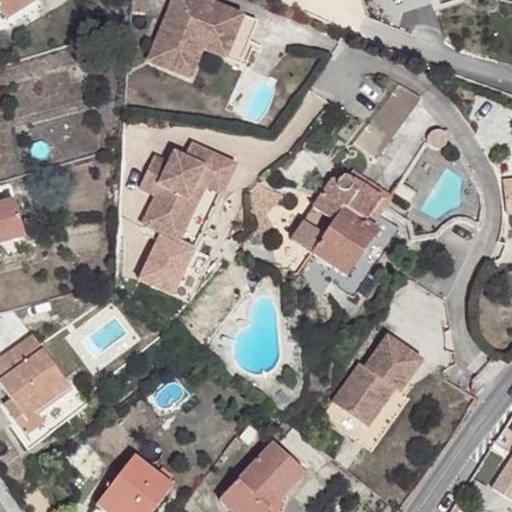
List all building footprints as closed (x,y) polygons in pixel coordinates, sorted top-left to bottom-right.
[(0,0),(0,10),(6,20),(39,3),(37,0),(0,0)] [(133,0),(133,15),(146,16),(147,0),(133,0)] [(157,68),(178,76),(184,61),(199,67),(210,38),(241,50),(253,21),(200,0),(192,20),(178,14),(157,68)] [(198,0),(183,0),(178,14),(192,20),(200,0),(198,0)] [(419,8),(416,0),(387,0),(388,16),(419,8)] [(184,61),(178,76),(201,85),(212,56),(235,65),(241,50),(210,38),(199,67),(184,61)] [(372,120),(362,133),(383,150),(421,100),(417,96),(400,84),(372,120)] [(152,249),(179,257),(183,241),(195,245),(203,219),(195,216),(200,199),(209,202),(219,205),(229,174),(188,161),(184,176),(173,172),(169,184),(154,180),(143,213),(161,219),(152,249)] [(362,224),(368,228),(388,198),(350,172),(344,179),(345,180),(346,181),(347,182),(347,183),(348,185),(348,187),(348,188),(348,189),(347,190),(351,193),(356,185),(378,200),(362,224)] [(229,174),(219,205),(226,207),(236,176),(229,174)] [(383,221),(374,232),(368,228),(362,224),(378,200),(356,185),(351,193),(347,190),(348,189),(348,188),(348,187),(348,185),(347,183),(347,182),(346,181),(345,180),(344,179),(343,179),(342,179),(341,179),(339,179),(338,179),(337,179),(336,180),(334,182),(329,182),(288,241),(343,279),(335,291),(351,301),(398,232),(383,221)] [(256,180),(243,194),(253,215),(276,195),(256,180)] [(511,183),(501,186),(509,218),(511,217),(511,183)] [(0,247),(25,240),(14,199),(0,202),(0,247)] [(200,199),(195,216),(203,219),(209,202),(200,199)] [(183,241),(179,257),(190,261),(195,245),(183,241)] [(0,360),(0,377),(15,399),(24,409),(15,416),(28,434),(47,422),(41,413),(56,403),(69,421),(91,403),(79,386),(74,389),(35,334),(0,360)] [(357,365),(330,404),(365,429),(385,401),(380,397),(387,387),(392,391),(397,395),(420,362),(385,337),(362,369),(357,365)] [(380,397),(385,401),(392,391),(387,387),(380,397)] [(24,409),(15,399),(7,405),(15,416),(24,409)] [(218,502),(227,511),(271,511),(305,479),(273,445),(218,502)] [(99,506),(106,511),(156,511),(176,485),(136,457),(99,506)]
